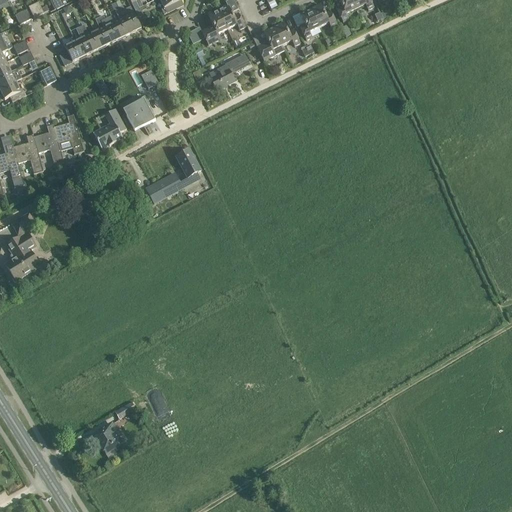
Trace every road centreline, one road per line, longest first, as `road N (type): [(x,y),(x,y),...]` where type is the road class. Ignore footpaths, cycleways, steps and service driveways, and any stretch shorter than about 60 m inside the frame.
road 1 (residential): [(0,226),(147,144),(444,0)]
road 2 (track): [(206,511),(511,327)]
road 3 (residential): [(61,83),(193,21),(200,0)]
road 4 (primary): [(68,511),(0,403)]
